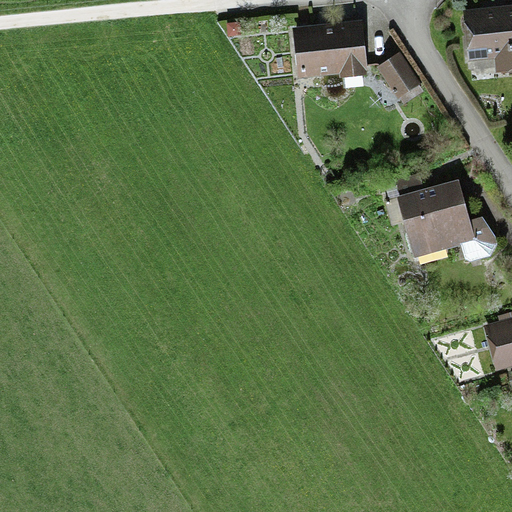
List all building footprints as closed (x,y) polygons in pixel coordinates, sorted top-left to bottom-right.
[(511,15),(472,19),(475,57),(498,55),(500,80),(511,78),(511,15)] [(369,29),(302,37),(308,85),(375,77),(369,29)] [(406,59),(384,73),(403,104),(425,90),(406,59)] [(467,187),(407,203),(423,261),(483,245),(467,187)] [(511,331),(491,338),(502,376),(511,372),(511,331)]
